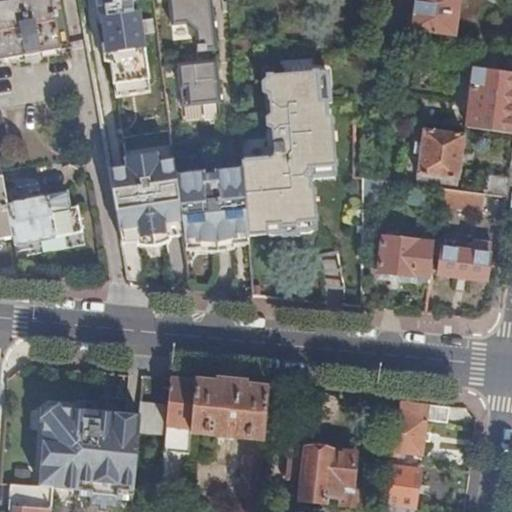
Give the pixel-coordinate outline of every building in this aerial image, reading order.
[(0,0),(0,60),(24,56),(25,60),(39,58),(39,54),(71,49),(62,0),(0,0)] [(175,0),(179,28),(188,27),(197,34),(199,51),(217,49),(211,0),(175,0)] [(456,38),(461,0),(415,0),(411,31),(456,38)] [(242,8),(231,10),(233,35),(243,37),(241,19),(244,18),(242,8)] [(496,71),(499,55),(499,52),(477,50),(475,68),(496,71)] [(511,72),(511,56),(499,55),(496,71),(511,72)] [(221,102),(216,60),(179,64),(183,106),(221,102)] [(428,72),(430,62),(416,60),(415,70),(428,72)] [(511,134),(511,72),(496,71),(475,68),(464,66),(463,74),(474,76),(467,128),(511,134)] [(243,161),(243,169),(248,225),(314,221),(316,221),(314,192),(310,190),(309,181),(303,176),(309,167),(335,165),(336,165),(332,122),(327,116),(326,104),(326,103),(320,103),(317,74),(317,73),(270,77),(270,79),(266,82),(266,92),(271,95),(273,114),(268,117),(268,125),(274,129),(276,155),(270,159),(243,161)] [(329,73),(317,74),(320,103),(326,103),(326,104),(331,104),(329,73)] [(10,107),(0,109),(0,136),(15,134),(10,107)] [(417,175),(457,180),(459,181),(466,136),(423,130),(417,175)] [(170,205),(162,163),(112,172),(120,213),(170,205)] [(303,176),(309,181),(312,178),(335,176),(335,165),(309,167),(303,176)] [(243,169),(176,175),(184,240),(194,239),(194,242),(218,242),(217,236),(248,234),(248,225),(243,169)] [(0,239),(14,236),(5,189),(2,174),(0,174),(0,239)] [(441,189),(456,191),(457,180),(417,175),(415,186),(441,189)] [(507,198),(510,179),(486,175),(482,195),(484,195),(507,198)] [(363,178),(356,178),(355,191),(363,191),(363,178)] [(363,178),(363,191),(364,201),(378,202),(381,181),(363,178)] [(14,236),(16,252),(32,248),(34,254),(83,245),(77,207),(69,208),(66,192),(31,199),(28,184),(5,189),(14,236)] [(484,195),(482,195),(456,191),(441,189),(438,207),(482,213),(484,195)] [(314,221),(248,225),(248,234),(266,234),(270,237),(310,234),(312,230),(315,230),(314,221)] [(194,239),(184,240),(185,251),(199,249),(199,252),(206,253),(217,252),(228,251),(235,249),(235,246),(249,245),(248,234),(217,236),(218,242),(194,242),(194,239)] [(379,273),(430,278),(434,244),(382,239),(379,273)] [(486,283),(492,244),(473,242),(472,245),(468,245),(466,252),(442,249),(438,276),(486,283)] [(195,382),(170,379),(168,407),(166,428),(192,431),(195,382)] [(192,431),(192,433),(263,440),(267,389),(195,382),(192,431)] [(448,421),(449,407),(400,402),(392,457),(399,458),(400,454),(423,456),(428,420),(448,421)] [(168,407),(141,404),(140,417),(138,435),(165,437),(166,428),(168,407)] [(52,488),(52,490),(133,497),(138,435),(140,417),(54,409),(43,416),(39,487),(52,488)] [(303,480),(305,450),(290,449),(288,478),(303,480)] [(310,450),(305,450),(303,480),(301,501),(325,503),(326,497),(341,498),(341,505),(360,507),(364,464),(355,462),(356,455),(327,452),(310,450)] [(239,511),(256,511),(262,458),(244,456),(242,479),(237,479),(236,494),(241,494),(239,511)] [(391,467),(385,510),(391,510),(392,506),(416,509),(421,471),(391,467)] [(50,511),(52,490),(52,488),(39,487),(10,485),(8,511),(50,511)]
